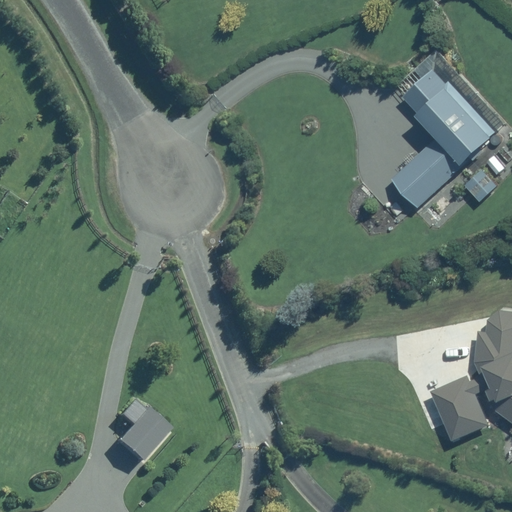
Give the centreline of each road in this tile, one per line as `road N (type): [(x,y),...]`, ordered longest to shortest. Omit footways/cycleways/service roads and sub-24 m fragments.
road 1 (unknown): [(162,181),(261,406)]
road 2 (residential): [(58,0),(126,91),(162,181)]
